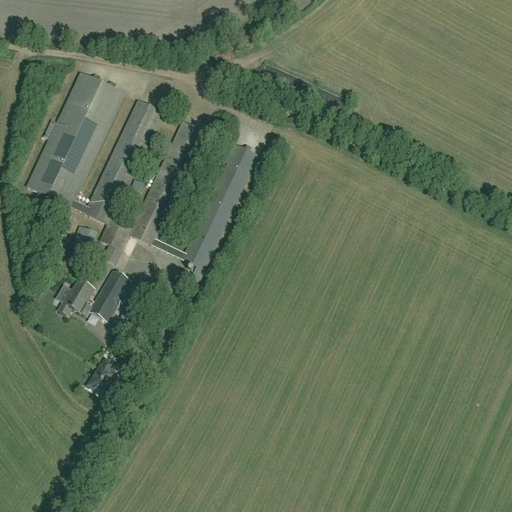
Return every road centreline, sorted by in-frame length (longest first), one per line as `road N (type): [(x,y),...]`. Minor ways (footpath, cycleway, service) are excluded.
road 1 (track): [(511,219),(211,82),(0,45)]
road 2 (unknown): [(70,511),(138,394),(105,339),(72,317)]
